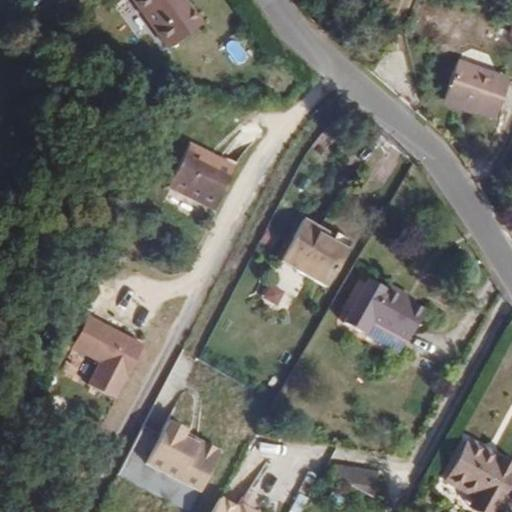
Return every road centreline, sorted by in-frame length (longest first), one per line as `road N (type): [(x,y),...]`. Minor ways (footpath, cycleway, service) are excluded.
road 1 (residential): [(275,0),(298,34),(412,135),(511,272)]
road 2 (residential): [(511,301),(403,485)]
